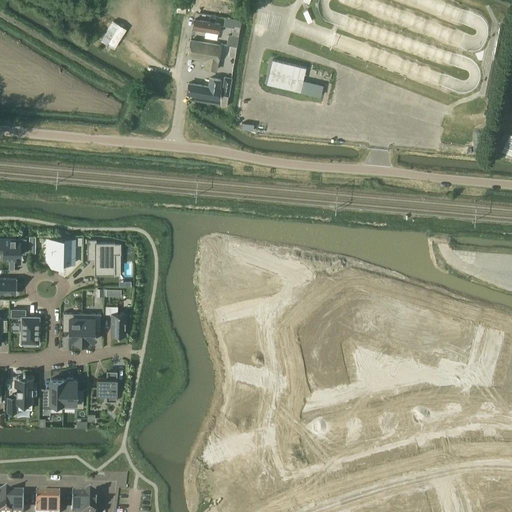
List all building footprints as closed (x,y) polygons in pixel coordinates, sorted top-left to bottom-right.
[(114,49),(126,29),(113,21),(101,41),(114,49)] [(225,27),(199,23),(197,35),(223,39),(225,27)] [(220,73),(223,46),(192,41),(189,59),(205,61),(204,70),(220,73)] [(300,92),(306,68),(272,60),(266,84),(300,92)] [(188,83),(186,95),(219,100),(221,89),(188,83)] [(497,149),(511,154),(511,135),(503,132),(497,149)] [(492,147),(497,135),(493,133),(488,146),(492,147)] [(0,237),(0,252),(4,253),(4,259),(15,260),(15,253),(26,253),(26,238),(0,237)] [(52,266),(62,266),(62,261),(63,261),(65,261),(66,261),(66,263),(74,263),(75,239),(47,239),(46,258),(47,258),(52,258),(52,266)] [(87,239),(87,255),(94,255),(94,274),(114,274),(114,262),(120,262),(120,253),(120,242),(114,242),(95,242),(95,239),(87,239)] [(17,278),(0,278),(0,293),(17,294),(17,278)] [(111,335),(126,335),(126,313),(117,313),(118,306),(105,306),(105,313),(111,314),(111,335)] [(25,316),(25,309),(11,309),(11,316),(22,316),(21,342),(24,342),(24,345),(35,345),(35,343),(38,343),(39,316),(25,316)] [(63,312),(63,325),(69,325),(69,340),(75,340),(75,341),(81,341),(82,313),(63,312)] [(82,313),(81,341),(87,341),(87,340),(94,341),(94,326),(100,326),(101,313),(82,313)] [(116,394),(117,394),(117,378),(117,370),(106,370),(106,378),(97,378),(97,394),(106,394),(106,401),(116,401),(116,394)] [(15,393),(15,397),(8,397),(8,411),(16,411),(16,401),(32,401),(32,378),(15,378),(15,386),(16,386),(16,393),(15,393)] [(63,407),(83,408),(83,395),(76,395),(76,380),(73,380),(73,378),(66,378),(66,380),(64,380),(63,380),(63,407)] [(63,380),(64,380),(64,379),(50,379),(50,395),(43,395),(43,408),(51,408),(63,408),(63,407),(63,380)] [(0,511),(11,511),(11,495),(12,495),(12,494),(0,493),(0,511)] [(12,495),(11,495),(11,511),(29,511),(29,508),(23,508),(23,495),(12,495)] [(35,508),(29,508),(29,511),(47,511),(48,495),(36,495),(35,508)] [(59,495),(48,495),(47,511),(65,511),(66,509),(59,509),(59,495)] [(83,496),(84,496),(83,511),(95,511),(96,511),(96,503),(95,503),(96,495),(83,495),(83,496)] [(72,509),(66,509),(65,511),(83,511),(84,496),(83,496),(72,496),(72,509)]
